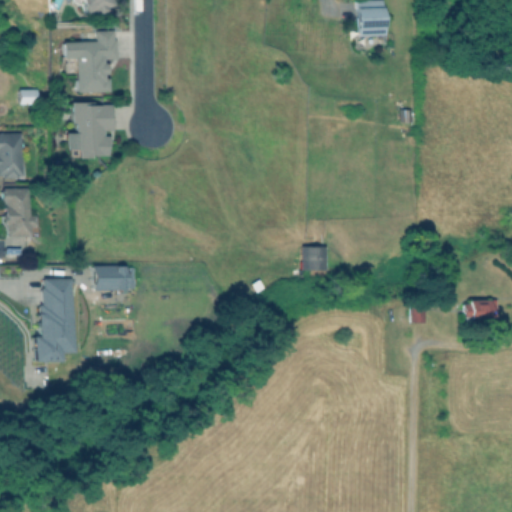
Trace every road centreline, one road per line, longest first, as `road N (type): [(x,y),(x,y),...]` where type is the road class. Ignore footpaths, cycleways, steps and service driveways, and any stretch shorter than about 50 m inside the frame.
road 1 (residential): [(408,511),(412,346)]
road 2 (residential): [(141,0),(149,127)]
